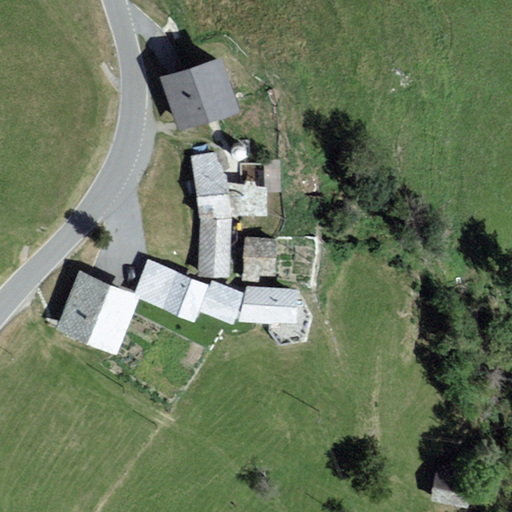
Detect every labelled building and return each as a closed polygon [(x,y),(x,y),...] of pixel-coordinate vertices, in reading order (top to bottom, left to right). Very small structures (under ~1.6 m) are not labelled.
[(223,53),(161,74),(178,125),(241,104),(223,53)] [(219,149),(189,155),(201,218),(231,212),(219,149)] [(231,219),(201,218),(199,276),(229,277),(231,219)] [(277,238),(244,236),(242,273),(275,274),(277,238)] [(205,283),(146,260),(133,295),(191,318),(205,283)] [(133,295),(78,270),(56,329),(115,352),(133,295)] [(243,288),(210,277),(199,310),(233,321),(243,288)] [(298,289),(246,286),(243,319),(295,323),(298,289)] [(433,491),(466,492),(466,475),(433,475),(433,491)]
